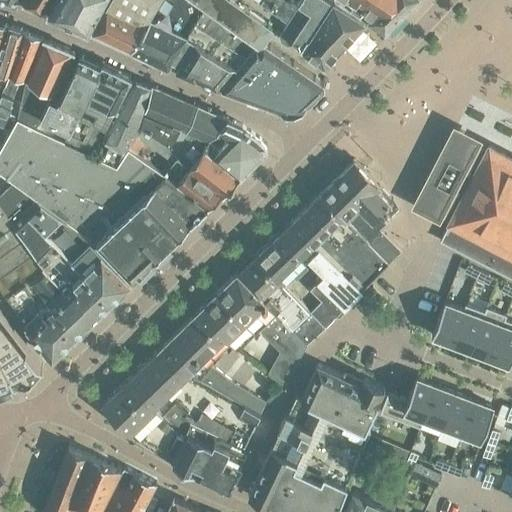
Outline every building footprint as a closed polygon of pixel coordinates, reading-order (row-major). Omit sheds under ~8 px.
[(16,0),(44,11),(52,0),(16,0)] [(52,0),(44,11),(88,30),(104,0),(52,0)] [(130,49),(160,0),(109,0),(92,31),(130,49)] [(160,0),(130,49),(168,67),(188,35),(187,34),(206,6),(261,45),(272,28),(234,2),(235,0),(160,0)] [(332,0),(263,0),(262,2),(289,20),(280,34),(281,39),(289,45),(294,44),(295,42),(305,28),(312,33),(315,30),(340,47),(365,21),(334,1),(332,0)] [(384,0),(337,0),(366,19),(385,33),(404,13),(384,0)] [(384,0),(404,13),(417,0),(384,0)] [(189,34),(168,67),(216,88),(243,56),(244,57),(255,41),(206,6),(187,34),(189,34)] [(0,58),(10,25),(7,24),(7,26),(0,23),(0,58)] [(6,117),(20,77),(27,80),(26,81),(28,82),(45,37),(24,30),(10,25),(0,58),(0,81),(6,84),(0,99),(0,127),(10,131),(14,120),(6,117)] [(305,28),(295,42),(325,64),(326,63),(340,47),(315,30),(312,33),(305,28)] [(28,82),(26,81),(18,117),(37,127),(39,123),(50,101),(74,49),(45,37),(28,82)] [(265,41),(260,46),(222,88),(268,106),(286,112),(302,109),(311,101),(314,99),(316,97),(325,89),(324,82),(265,41)] [(60,98),(62,100),(60,101),(58,105),(50,101),(39,123),(67,137),(81,108),(85,100),(88,101),(103,66),(79,55),(60,98)] [(104,131),(130,76),(104,64),(103,66),(88,101),(84,111),(96,118),(92,125),(104,131)] [(376,98),(396,83),(389,75),(370,90),(376,98)] [(135,79),(117,115),(104,139),(110,142),(102,158),(118,165),(119,166),(128,152),(142,125),(155,87),(135,79)] [(209,141),(230,118),(155,87),(142,125),(171,143),(180,128),(209,141)] [(454,100),(432,120),(440,129),(462,108),(454,100)] [(400,133),(408,112),(383,102),(375,123),(400,133)] [(244,125),(230,118),(207,144),(242,174),(266,149),(267,143),(244,125)] [(192,222),(208,207),(177,183),(162,172),(160,174),(128,152),(119,166),(18,119),(0,149),(0,170),(98,242),(133,278),(151,261),(150,261),(191,222),(192,222)] [(511,159),(455,130),(416,203),(450,221),(440,240),(511,277),(511,159)] [(241,176),(214,154),(206,147),(190,167),(223,192),(241,176)] [(418,172),(426,156),(415,150),(406,166),(418,172)] [(355,158),(319,194),(388,263),(402,248),(381,228),(392,217),(383,209),(390,201),(355,158)] [(223,192),(190,167),(177,183),(208,207),(223,192)] [(14,181),(0,194),(0,205),(9,217),(20,207),(23,210),(24,209),(36,197),(14,181)] [(388,263),(319,194),(289,223),(361,291),(388,263)] [(25,322),(53,357),(94,318),(66,288),(63,285),(39,259),(18,231),(9,217),(0,205),(0,286),(9,299),(25,322)] [(113,299),(131,281),(102,253),(91,244),(45,206),(32,218),(48,234),(85,270),(113,299)] [(66,288),(94,318),(113,299),(85,270),(48,234),(32,218),(18,231),(39,259),(63,285),(66,288)] [(289,223),(254,258),(277,283),(301,258),(321,276),(314,283),(315,284),(310,290),(320,301),(309,312),(323,328),(361,291),(289,223)] [(254,258),(234,275),(308,345),(319,333),(323,328),(309,312),(279,281),(277,283),(254,258)] [(470,263),(466,271),(477,276),(480,269),(470,263)] [(480,269),(477,276),(487,282),(491,275),(480,269)] [(307,345),(234,275),(195,313),(228,341),(238,349),(258,328),(280,352),(268,374),(283,387),(307,345)] [(367,313),(384,297),(374,288),(358,304),(367,313)] [(96,325),(69,351),(80,362),(132,314),(116,297),(91,320),(96,325)] [(466,308),(446,301),(433,335),(453,342),(466,308)] [(466,308),(453,342),(472,350),(487,310),(468,303),(466,308)] [(487,310),(472,350),(491,357),(506,318),(508,313),(489,306),(487,310)] [(228,341),(195,313),(157,349),(261,413),(265,400),(234,382),(210,363),(228,341)] [(511,319),(506,318),(491,357),(511,365),(511,362),(511,319)] [(0,390),(19,384),(17,381),(43,368),(8,320),(0,324),(0,390)] [(97,366),(89,360),(79,372),(93,384),(120,353),(113,348),(97,366)] [(103,404),(130,432),(158,408),(163,414),(177,401),(187,412),(183,416),(244,446),(261,413),(157,349),(103,404)] [(361,435),(380,397),(385,386),(364,376),(360,383),(318,363),(302,397),(297,394),(288,414),(286,413),(279,428),(280,429),(272,446),(249,495),(275,507),(274,510),(278,511),(338,511),(355,478),(364,458),(364,459),(373,440),(361,435)] [(389,390),(381,410),(421,425),(422,421),(428,406),(436,384),(416,376),(408,397),(389,390)] [(428,406),(422,421),(441,428),(447,414),(447,413),(456,391),(436,384),(428,406)] [(447,414),(441,428),(460,435),(466,422),(466,420),(475,398),(456,391),(447,413),(447,414)] [(93,393),(83,393),(84,412),(94,412),(93,393)] [(466,422),(460,435),(480,443),(491,415),(495,406),(475,398),(466,420),(466,422)] [(130,432),(129,433),(130,434),(172,463),(186,470),(230,489),(250,449),(244,446),(183,416),(187,412),(177,401),(163,414),(158,408),(130,432)] [(492,431),(488,441),(495,444),(499,433),(492,431)] [(488,441),(484,452),(491,454),(495,444),(488,441)] [(70,446),(42,511),(84,511),(85,510),(89,511),(100,511),(122,467),(94,456),(90,454),(70,446)] [(417,455),(411,453),(406,463),(414,466),(417,455)] [(450,464),(440,460),(437,467),(448,471),(450,464)] [(414,466),(410,474),(422,480),(428,467),(415,461),(414,466)] [(461,468),(450,464),(448,471),(458,474),(461,468)] [(122,467),(100,511),(144,511),(156,481),(126,467),(124,468),(122,467)] [(486,473),(482,484),(489,486),(493,476),(486,473)] [(392,511),(394,508),(352,492),(342,511),(392,511)] [(199,511),(201,509),(183,502),(176,499),(169,511),(199,511)]
